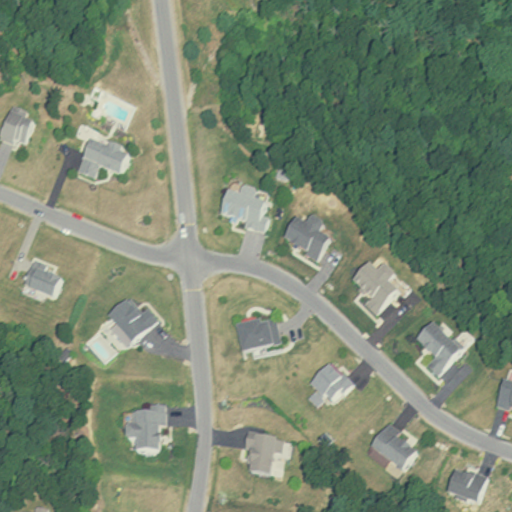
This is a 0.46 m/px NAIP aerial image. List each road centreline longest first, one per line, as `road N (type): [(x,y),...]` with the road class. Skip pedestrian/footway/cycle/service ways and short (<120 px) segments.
road 1 (residential): [(161,0),(204,434),(191,511)]
road 2 (residential): [(189,263),(246,264),(293,284),(444,422),(511,452)]
road 3 (residential): [(0,192),(139,250),(188,257)]
